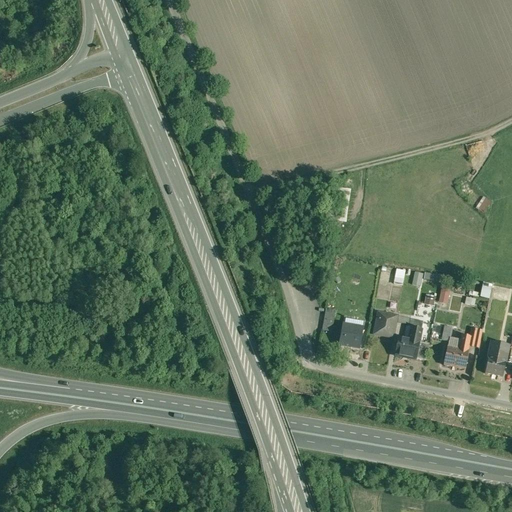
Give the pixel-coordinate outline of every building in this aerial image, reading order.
[(475,208),(484,214),(491,201),(483,196),(475,208)] [(394,283),(404,283),(404,269),(395,269),(394,283)] [(420,286),(423,273),(415,271),(412,284),(420,286)] [(423,277),(435,280),(436,275),(425,272),(423,277)] [(489,298),(492,284),(482,282),(480,297),(489,298)] [(438,302),(447,303),(449,293),(441,291),(438,302)] [(424,303),(434,304),(435,295),(425,294),(424,303)] [(465,303),(474,305),(475,299),(466,297),(465,303)] [(326,307),(324,318),(330,319),(332,308),(326,307)] [(397,316),(378,313),(374,334),(393,338),(397,317),(397,316)] [(423,322),(410,320),(410,319),(397,317),(396,322),(408,325),(408,327),(411,328),(421,330),(423,322)] [(362,329),(343,325),(340,345),(359,348),(362,329)] [(421,330),(411,328),(409,341),(398,338),(395,356),(416,360),(416,359),(426,361),(429,345),(419,343),(418,343),(421,330)] [(450,334),(443,333),(442,341),(449,342),(450,334)] [(461,336),(458,350),(447,348),(443,365),(465,370),(468,352),(471,338),(461,336)] [(508,346),(491,343),(488,359),(485,374),(502,377),(505,362),(508,346)]
